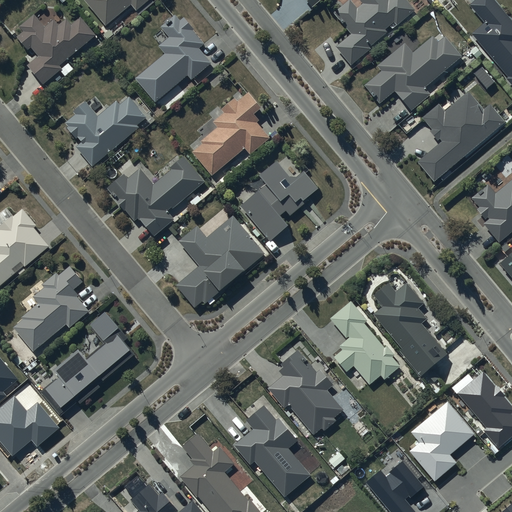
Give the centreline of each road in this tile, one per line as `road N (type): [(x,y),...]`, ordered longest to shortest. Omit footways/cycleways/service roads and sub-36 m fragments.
road 1 (residential): [(197,355),(0,118)]
road 2 (residential): [(384,199),(217,0)]
road 3 (residential): [(10,511),(197,355)]
road 4 (residential): [(197,355),(384,199)]
road 5 (residential): [(398,216),(211,372)]
road 6 (residential): [(245,0),(400,185)]
road 7 (residential): [(211,372),(45,511)]
road 8 (residential): [(415,203),(507,314)]
road 9 (residential): [(490,327),(398,216)]
